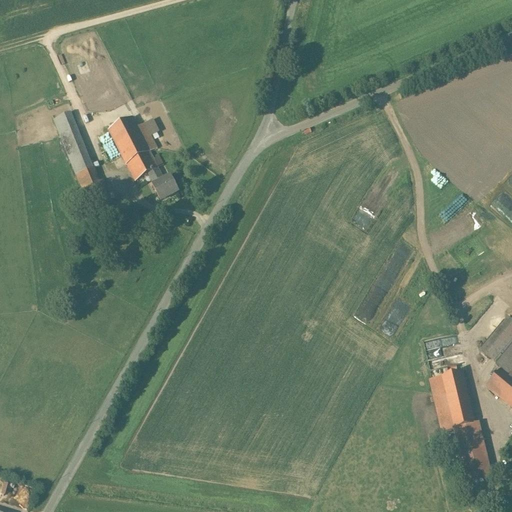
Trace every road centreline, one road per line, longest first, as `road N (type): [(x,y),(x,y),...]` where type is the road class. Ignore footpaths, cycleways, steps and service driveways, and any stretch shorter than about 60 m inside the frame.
road 1 (unclassified): [(46,511),(258,144)]
road 2 (unclassified): [(258,144),(511,37)]
road 3 (track): [(180,0),(0,48)]
road 4 (unclassified): [(258,144),(292,0)]
